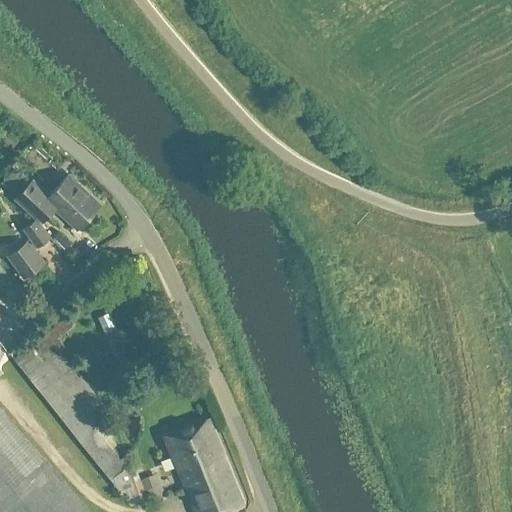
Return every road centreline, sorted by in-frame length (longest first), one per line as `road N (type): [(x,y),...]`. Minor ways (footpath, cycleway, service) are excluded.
road 1 (unclassified): [(270,511),(155,244),(104,175),(0,93)]
road 2 (unclassified): [(511,209),(428,217),(303,167),(248,124),(141,0)]
road 3 (track): [(487,511),(450,296),(428,257),(361,219),(316,173)]
